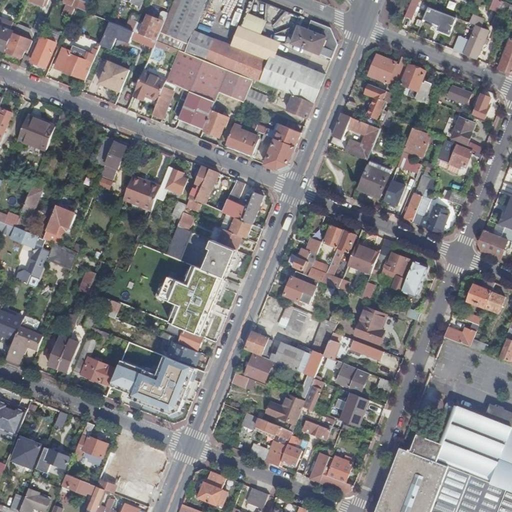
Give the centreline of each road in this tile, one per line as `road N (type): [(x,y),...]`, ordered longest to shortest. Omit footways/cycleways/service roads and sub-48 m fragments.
road 1 (residential): [(297,191),(0,72)]
road 2 (secondary): [(191,447),(297,191)]
road 3 (residential): [(459,257),(357,511)]
road 4 (residential): [(0,371),(191,447)]
road 5 (secondary): [(297,191),(364,27)]
road 6 (residential): [(459,257),(297,191)]
road 7 (residential): [(191,447),(350,511)]
road 8 (residential): [(364,27),(511,88)]
road 9 (residential): [(511,122),(459,257)]
